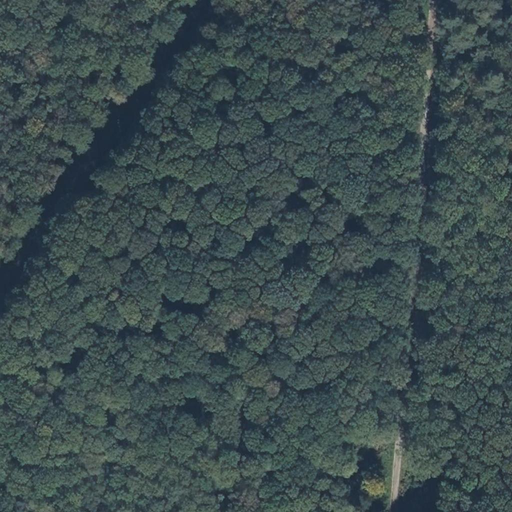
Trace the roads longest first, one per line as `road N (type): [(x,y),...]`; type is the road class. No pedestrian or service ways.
road 1 (track): [(431,0),(393,511)]
road 2 (track): [(0,282),(209,0)]
